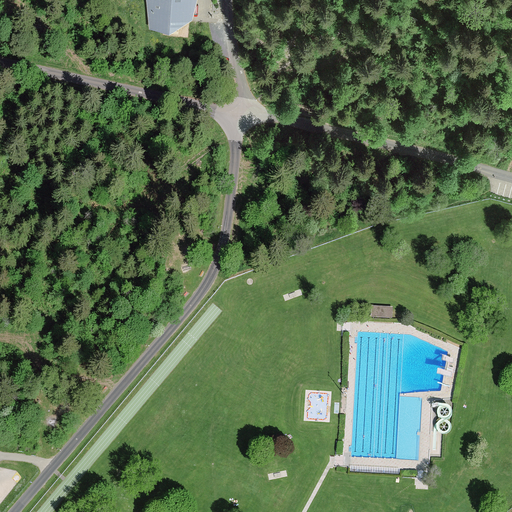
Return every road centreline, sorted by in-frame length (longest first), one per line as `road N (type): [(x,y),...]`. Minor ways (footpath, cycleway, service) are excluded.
road 1 (unclassified): [(18,511),(210,276),(243,116)]
road 2 (unclassified): [(511,178),(243,116)]
road 3 (unclassified): [(243,116),(0,64)]
